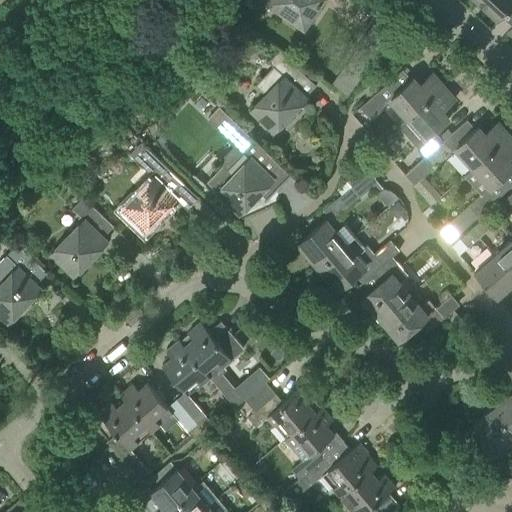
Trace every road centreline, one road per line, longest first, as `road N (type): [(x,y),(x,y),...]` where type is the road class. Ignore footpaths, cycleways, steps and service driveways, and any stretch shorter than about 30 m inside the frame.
road 1 (residential): [(0,445),(175,292),(205,279),(247,287),(417,379)]
road 2 (residential): [(98,511),(89,500),(44,509),(0,449)]
road 3 (residential): [(470,497),(421,419),(417,379)]
